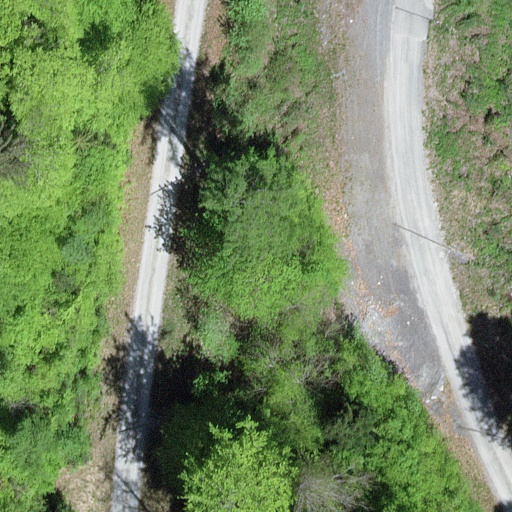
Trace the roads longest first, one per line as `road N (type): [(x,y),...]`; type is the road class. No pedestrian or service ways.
road 1 (track): [(128,511),(212,0)]
road 2 (track): [(383,0),(406,198),(511,485)]
